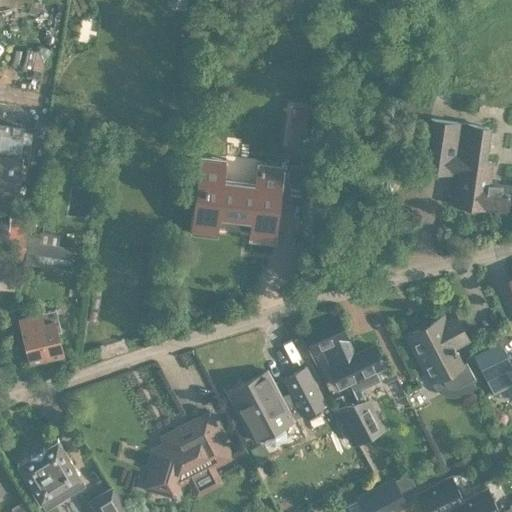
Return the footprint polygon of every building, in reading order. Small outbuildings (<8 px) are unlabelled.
[(400,102),(412,104),(415,86),(403,84),(400,102)] [(306,108),(289,106),(284,146),(302,148),(306,108)] [(462,123),(447,121),(428,117),(421,166),(458,172),(454,202),(504,209),(507,184),(494,182),(493,189),(484,188),(488,160),(483,159),(488,127),(462,123)] [(0,206),(11,208),(22,125),(0,121),(0,206)] [(96,140),(87,140),(88,158),(97,158),(96,140)] [(222,160),(223,160),(223,157),(196,153),(187,229),(215,233),(216,224),(248,228),(247,235),(273,238),(275,219),(271,219),(274,193),(298,196),(302,164),(261,159),(258,182),(220,177),(222,160)] [(1,256),(20,258),(24,225),(5,223),(1,256)] [(37,237),(26,235),(22,260),(67,267),(71,247),(56,244),(58,233),(38,230),(37,237)] [(54,330),(58,329),(53,307),(23,315),(25,323),(21,324),(24,336),(23,336),(29,359),(60,351),(54,330)] [(439,312),(403,330),(428,378),(440,372),(444,379),(445,381),(447,383),(449,384),(452,384),(455,384),(457,384),(474,375),(466,360),(459,364),(449,344),(465,336),(452,311),(441,316),(439,312)] [(334,313),(302,328),(312,350),(320,346),(328,364),(326,365),(335,385),(346,379),(356,400),(364,398),(359,387),(379,377),(373,367),(382,362),(373,343),(349,354),(342,338),(345,337),(334,313)] [(498,338),(471,352),(491,391),(511,380),(511,374),(507,365),(511,364),(498,338)] [(323,402),(311,379),(303,365),(282,376),(289,390),(292,395),(281,400),(265,369),(226,389),(252,439),(260,434),(263,440),(264,441),(266,442),(268,443),(271,443),(273,443),(275,443),(276,443),(278,442),(279,441),(280,440),(281,439),(282,437),(283,436),(283,435),(284,433),(284,432),(284,431),(284,430),(281,423),(323,402)] [(350,401),(340,407),(357,440),(382,426),(367,398),(364,398),(356,400),(350,401)] [(327,406),(306,416),(311,425),(331,415),(327,406)] [(172,494),(180,466),(202,454),(205,459),(226,448),(210,417),(206,409),(156,433),(160,442),(150,447),(155,456),(152,465),(150,466),(144,483),(155,486),(155,488),(172,494)] [(55,436),(14,461),(38,499),(51,490),(56,497),(81,481),(77,474),(78,473),(55,436)] [(404,467),(390,474),(392,478),(400,493),(414,486),(404,467)] [(436,511),(451,505),(451,504),(462,498),(461,498),(449,474),(414,491),(425,511),(436,511)] [(391,511),(390,509),(402,502),(404,505),(405,504),(400,493),(392,478),(355,497),(363,511),(391,511)] [(95,511),(121,511),(126,509),(110,484),(87,498),(95,511)] [(451,504),(451,505),(454,511),(511,511),(508,505),(498,510),(485,486),(461,498),(462,498),(451,504)] [(23,498),(10,506),(14,511),(24,511),(30,508),(23,498)]
